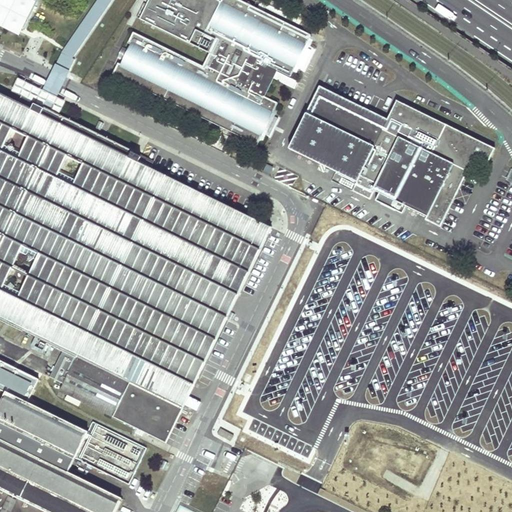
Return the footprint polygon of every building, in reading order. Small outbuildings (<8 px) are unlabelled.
[(0,0),(0,6),(27,20),(36,0),(0,0)] [(0,0),(0,27),(18,37),(27,20),(0,6),(0,0)] [(35,105),(49,112),(63,84),(68,73),(67,73),(73,60),(71,59),(111,0),(97,0),(61,54),(55,67),(54,66),(49,77),(35,105)] [(117,66),(112,75),(257,146),(259,142),(262,144),(266,136),(268,137),(276,120),(274,118),(279,110),(275,108),(277,104),(263,98),(277,71),(290,78),(291,75),(295,76),(299,67),(301,68),(309,52),(308,51),(311,41),(308,40),(310,36),(237,0),(221,0),(204,36),(215,41),(202,68),(133,35),(129,43),(131,44),(120,67),(117,66)] [(470,137),(398,101),(388,122),(319,87),(288,149),(357,184),(353,192),(370,200),(374,191),(426,217),(425,220),(440,228),(470,167),(465,153),(473,146),(467,143),(470,137)] [(49,112),(35,105),(5,90),(2,97),(0,96),(0,320),(36,338),(128,150),(49,112)] [(475,158),(486,165),(493,150),(470,137),(467,143),(473,146),(465,153),(470,167),(475,158)] [(128,150),(36,338),(64,351),(50,379),(62,385),(60,392),(166,444),(271,229),(150,170),(154,163),(128,150)] [(0,402),(0,442),(67,475),(76,456),(87,433),(27,404),(39,381),(0,361),(0,391),(4,394),(0,402)] [(147,444),(94,419),(87,433),(76,456),(130,482),(147,444)] [(115,511),(121,501),(67,475),(0,442),(0,511),(115,511)] [(213,507),(224,484),(210,477),(199,500),(213,507)]
